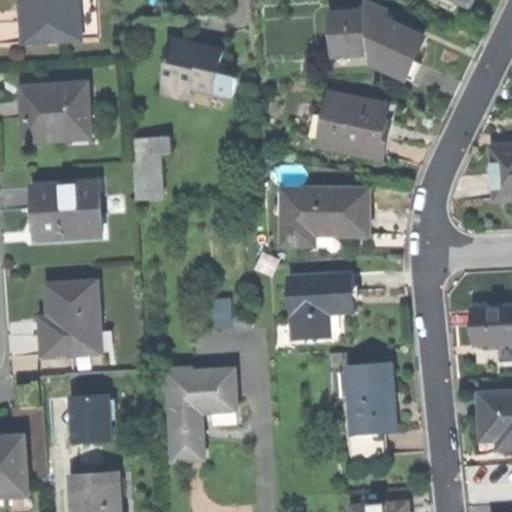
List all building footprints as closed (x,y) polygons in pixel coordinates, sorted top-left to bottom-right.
[(22,0),(23,2),(24,15),(33,14),(34,40),(83,38),(80,0),(22,0)] [(92,0),(80,0),(83,38),(95,37),(92,0)] [(390,10),(370,0),(370,12),(335,15),(338,53),(374,51),(377,63),(415,81),(424,63),(417,60),(421,51),(427,39),(391,20),(388,19),(390,10)] [(25,41),(34,40),(33,14),(24,15),(25,41)] [(210,47),(174,39),(170,58),(173,59),(168,82),(196,88),(217,93),(221,75),(217,74),(219,66),(223,67),(227,51),(210,47)] [(240,79),(221,75),(217,93),(236,98),(240,79)] [(192,103),(196,88),(168,82),(164,96),(192,103)] [(27,117),(28,140),(62,139),(62,131),(91,130),(89,83),(47,84),(48,96),(26,97),(27,117)] [(26,85),(26,97),(48,96),(47,84),(26,85)] [(390,108),(333,95),(323,143),(384,156),(389,137),(392,123),(387,122),(390,108)] [(133,138),(138,197),(164,195),(161,152),(171,151),(170,135),(133,138)] [(511,144),(496,145),(499,197),(511,195),(511,144)] [(101,182),(35,185),(36,206),(42,205),(43,231),(65,230),(65,236),(104,235),(101,182)] [(373,188),(287,186),(286,243),(318,244),(318,233),(372,234),(372,213),(373,188)] [(37,238),(65,236),(65,230),(43,231),(42,205),(36,206),(36,220),(37,238)] [(355,270),(293,273),(295,335),(334,333),(333,311),(357,310),(356,290),(355,270)] [(45,331),(46,355),(103,352),(100,281),(52,283),(53,300),(53,316),(54,331),(45,331)] [(511,305),(476,307),(477,324),(478,344),(511,342),(511,305)] [(45,316),(45,331),(54,331),(53,316),(45,316)] [(393,362),(351,365),(353,407),(355,432),(384,431),(397,430),(395,397),(393,362)] [(174,386),(177,460),(207,459),(204,412),(221,411),(239,410),(237,369),(194,371),(195,385),(174,386)] [(17,406),(19,436),(31,435),(34,477),(64,475),(57,374),(43,375),(45,404),(17,406)] [(22,401),(40,400),(40,380),(21,381),(22,401)] [(72,444),(115,440),(110,391),(67,395),(72,444)] [(511,394),(488,396),(490,419),(491,441),(502,440),(503,450),(511,449),(511,394)] [(385,458),(384,431),(355,432),(353,407),(347,407),(350,460),(385,458)] [(0,436),(0,488),(9,488),(10,493),(35,491),(34,477),(31,435),(19,436),(0,436)] [(78,511),(122,511),(119,469),(75,473),(78,511)] [(408,511),(408,503),(352,506),(351,511),(408,511)]
